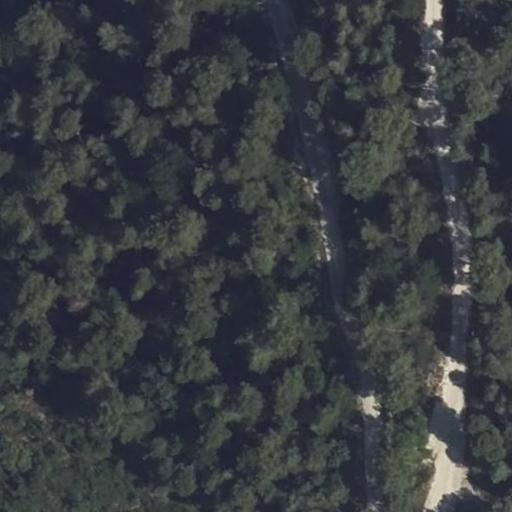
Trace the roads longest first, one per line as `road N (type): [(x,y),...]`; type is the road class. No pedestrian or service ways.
road 1 (unclassified): [(375,511),(373,408),(274,0)]
road 2 (track): [(430,0),(456,255),(454,472),(440,511)]
